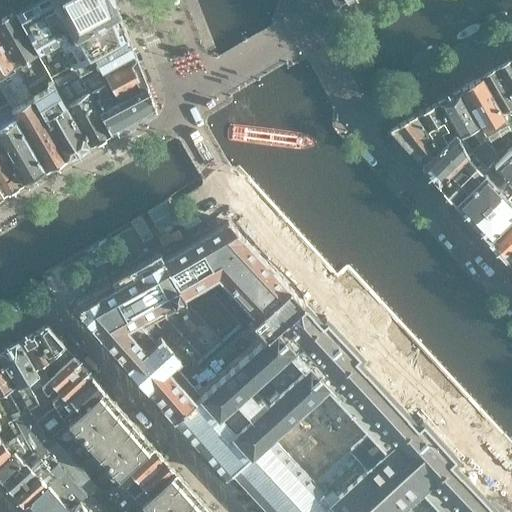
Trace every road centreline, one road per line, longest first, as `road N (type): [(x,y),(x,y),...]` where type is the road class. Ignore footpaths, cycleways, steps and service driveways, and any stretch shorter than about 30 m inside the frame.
road 1 (residential): [(231,195),(511,491)]
road 2 (residential): [(0,330),(231,195)]
road 3 (residential): [(511,291),(365,124)]
road 4 (residential): [(179,108),(0,214)]
road 5 (residential): [(365,124),(511,38)]
road 6 (residential): [(312,31),(179,108)]
